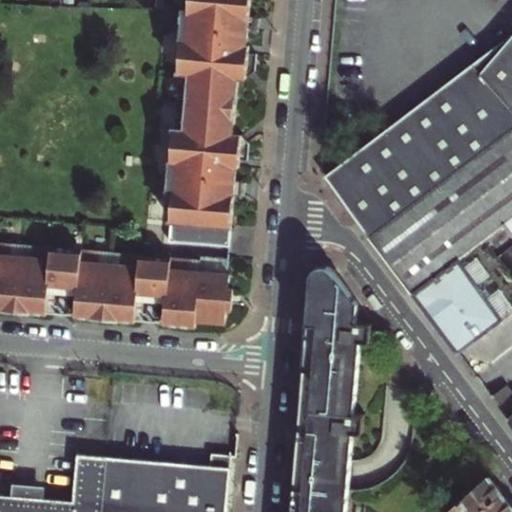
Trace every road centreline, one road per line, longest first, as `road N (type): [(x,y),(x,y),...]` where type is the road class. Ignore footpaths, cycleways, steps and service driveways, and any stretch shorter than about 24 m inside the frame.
road 1 (residential): [(511,463),(343,239),(315,219),(288,217)]
road 2 (unclassified): [(0,339),(275,364)]
road 3 (residential): [(307,0),(288,217)]
road 4 (residential): [(288,217),(275,364)]
road 5 (residential): [(275,364),(262,511)]
